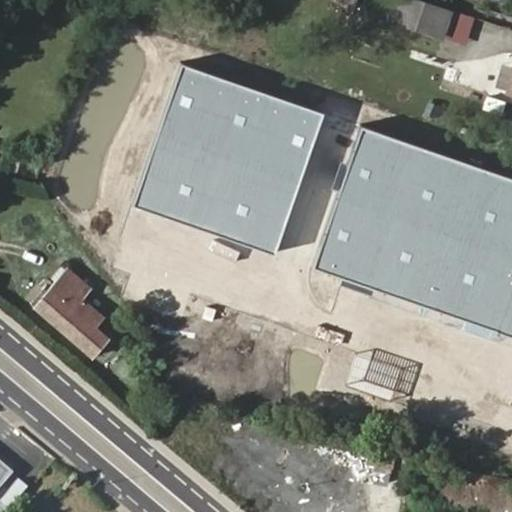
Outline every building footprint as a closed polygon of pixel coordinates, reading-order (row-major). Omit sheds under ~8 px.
[(394,18),(399,0),(380,0),(377,12),(394,18)] [(449,15),(404,0),(399,0),(394,18),(444,35),(449,15)] [(321,110),(178,63),(132,204),(275,250),(321,110)] [(511,178),(358,126),(310,266),(511,335),(511,178)] [(66,269),(34,308),(92,357),(108,337),(94,326),(103,317),(80,299),(89,288),(66,269)] [(441,388),(511,410),(511,343),(460,327),(441,388)] [(367,450),(369,511),(412,511),(409,449),(367,450)] [(0,480),(9,469),(0,461),(0,480)] [(433,511),(511,511),(511,478),(437,472),(433,511)]
